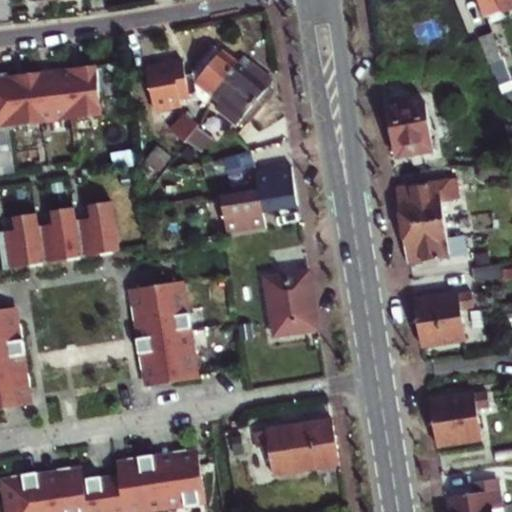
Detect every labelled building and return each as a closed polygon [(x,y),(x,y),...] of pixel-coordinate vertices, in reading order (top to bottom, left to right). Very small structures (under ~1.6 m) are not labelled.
[(499,0),(479,0),(485,15),(503,8),(499,0)] [(511,0),(499,0),(503,8),(511,5),(511,0)] [(493,30),(481,35),(491,61),(493,60),(504,56),(493,30)] [(214,105),(217,98),(229,80),(241,64),(227,53),(225,55),(220,51),(214,58),(197,80),(202,84),(201,85),(196,92),(203,97),(214,105)] [(509,69),(504,56),(493,60),(498,74),(509,69)] [(264,108),(277,91),(271,87),(276,81),(263,71),(255,64),(249,71),(241,64),(229,80),(264,108)] [(11,73),(14,100),(89,91),(92,114),(109,112),(104,65),(84,67),(36,73),(16,75),(15,72),(11,73)] [(188,66),(152,74),(160,117),(186,113),(185,104),(203,97),(196,92),(201,85),(202,84),(197,80),(190,82),(188,66)] [(17,125),(14,100),(11,73),(0,74),(0,161),(2,174),(24,172),(17,125)] [(229,80),(217,98),(224,104),(220,109),(241,126),(247,119),(252,123),(257,116),(264,108),(229,80)] [(22,125),(22,122),(92,114),(89,91),(14,100),(17,125),(22,125)] [(395,124),(391,128),(392,132),(392,137),(398,140),(399,154),(435,149),(428,103),(418,104),(417,100),(403,103),(404,106),(393,108),(395,124)] [(180,134),(193,144),(206,130),(192,119),(180,134)] [(206,130),(193,144),(206,155),(218,140),(206,130)] [(266,193),(270,213),(303,207),(300,187),(297,168),(262,174),(266,193)] [(448,216),(445,197),(460,195),(457,178),(400,186),(403,208),(405,223),(448,216)] [(227,199),(235,237),(273,230),(272,221),(270,213),(266,193),(227,199)] [(115,253),(107,203),(84,206),(86,220),(70,222),(76,258),(97,256),(115,253)] [(76,258),(70,222),(68,209),(45,212),(47,226),(33,229),(39,265),(57,262),(76,258)] [(39,265),(33,229),(30,214),(8,219),(11,231),(0,233),(0,271),(20,268),(39,265)] [(448,216),(405,223),(408,244),(411,260),(469,251),(466,235),(450,237),(448,216)] [(507,278),(505,263),(475,267),(478,281),(507,278)] [(318,299),(313,271),(270,277),(278,335),(322,329),(318,299)] [(201,379),(184,281),(135,289),(136,299),(138,306),(133,307),(135,321),(140,320),(141,329),(144,346),(146,356),(141,357),(143,370),(148,369),(150,379),(151,386),(201,379)] [(475,306),(473,293),(417,300),(421,322),(424,343),(467,338),(462,308),(475,306)] [(14,313),(0,315),(0,415),(30,411),(28,402),(27,393),(33,392),(31,379),(25,380),(24,374),(20,349),(19,344),(25,343),(22,330),(17,331),(16,323),(14,313)] [(490,405),(488,391),(433,399),(436,423),(439,444),(483,437),(479,407),(490,405)] [(341,443),(337,419),(311,424),(259,431),(261,447),(273,445),(278,475),(344,465),(341,443)] [(235,463),(248,461),(243,429),(230,431),(235,463)] [(7,511),(152,511),(207,504),(200,455),(195,456),(189,457),(188,451),(129,459),(130,465),(124,466),(119,467),(120,475),(101,477),(85,479),(84,472),(79,473),(73,474),(72,468),(59,470),(60,479),(28,484),(27,475),(13,477),(14,483),(8,483),(3,484),(7,511)] [(494,511),(494,505),(502,504),(497,473),(476,476),(478,493),(455,497),(456,505),(457,511),(450,511),(494,511)]
